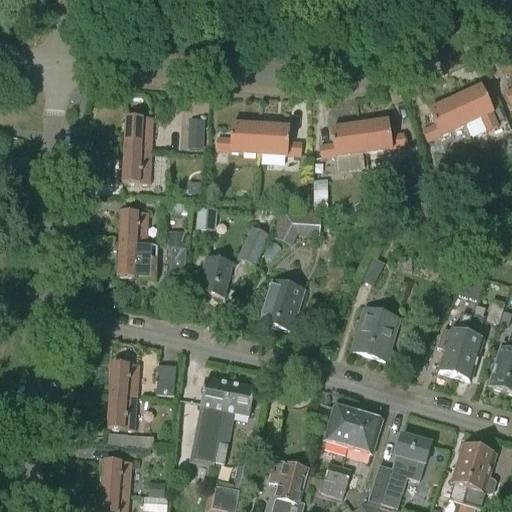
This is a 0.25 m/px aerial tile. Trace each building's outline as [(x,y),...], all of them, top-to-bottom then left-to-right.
[(481,91),(455,102),(466,129),(472,141),(497,130),(491,117),(493,116),(481,91)] [(466,129),(455,102),(428,114),(435,128),(422,134),(427,145),(440,139),(440,140),(466,129)] [(500,110),(494,113),(498,121),(504,118),(500,110)] [(125,121),(123,154),(151,155),(152,122),(125,121)] [(387,124),(359,128),(363,157),(391,153),(391,151),(405,150),(403,138),(390,139),(387,124)] [(228,156),(257,158),(259,129),(230,127),(230,143),(216,142),(215,154),(229,155),(228,156)] [(332,148),(319,149),(320,162),(334,160),(334,161),(363,157),(359,128),(330,132),(332,148)] [(259,129),(257,158),(286,160),(286,158),(300,159),(301,147),(287,146),(288,131),(259,129)] [(201,138),(189,138),(188,152),(200,153),(201,138)] [(151,155),(123,154),(122,187),(149,188),(151,155)] [(312,181),(313,212),(326,212),(326,181),(312,181)] [(188,185),(187,197),(200,198),(201,186),(188,185)] [(369,213),(369,209),(369,198),(365,198),(354,206),(354,213),(369,213)] [(432,198),(419,202),(424,218),(437,215),(432,198)] [(160,216),(183,217),(184,205),(160,204),(160,216)] [(211,211),(200,210),(198,232),(210,232),(211,211)] [(282,210),(267,240),(287,250),(295,235),(318,237),(320,213),(282,210)] [(120,216),(118,249),(146,250),(148,217),(120,216)] [(400,240),(404,226),(393,223),(388,236),(400,240)] [(239,262),(253,269),(267,240),(253,233),(239,262)] [(184,250),(184,236),(169,236),(168,249),(184,250)] [(146,250),(118,249),(117,281),(155,284),(156,250),(146,250)] [(170,277),(183,278),(185,252),(172,251),(170,277)] [(197,295),(224,301),(232,268),(205,262),(197,295)] [(457,299),(477,305),(484,282),(469,278),(457,299)] [(259,327),(275,332),(288,289),(272,284),(259,327)] [(288,289),(275,332),(291,337),(304,294),(288,289)] [(486,325),(497,329),(504,308),(493,304),(486,325)] [(472,321),(453,381),(469,386),(482,345),(476,344),(483,322),(482,321),(485,313),(475,310),(472,321)] [(352,356),(385,365),(397,324),(364,314),(352,356)] [(502,314),(498,328),(506,331),(511,316),(502,314)] [(461,318),(458,328),(450,325),(447,335),(443,333),(438,349),(445,351),(437,376),(453,381),(472,321),(461,318)] [(487,391),(503,396),(511,367),(511,336),(505,355),(499,353),(487,391)] [(111,367),(108,400),(136,402),(138,370),(111,367)] [(511,367),(503,396),(511,398),(511,367)] [(155,399),(172,400),(175,371),(157,369),(156,382),(155,382),(154,386),(156,387),(155,399)] [(203,412),(197,442),(208,445),(206,454),(216,456),(229,388),(204,383),(199,411),(203,412)] [(229,388),(215,463),(223,464),(233,418),(248,421),(254,393),(229,388)] [(136,402),(108,400),(106,432),(133,435),(136,402)] [(323,444),(347,452),(357,418),(333,411),(323,444)] [(357,418),(347,452),(371,459),(381,425),(357,418)] [(106,437),(106,448),(153,451),(154,440),(106,437)] [(394,460),(395,460),(391,474),(375,469),(364,505),(386,511),(396,511),(406,482),(418,486),(423,469),(424,469),(430,447),(400,439),(394,460)] [(453,488),(448,504),(462,508),(478,455),(461,450),(450,487),(453,488)] [(478,455),(462,508),(473,511),(474,511),(480,496),(483,497),(488,498),(492,497),(495,486),(492,484),(488,482),(495,460),(478,455)] [(103,464),(100,497),(128,500),(130,467),(103,464)] [(232,490),(245,492),(250,467),(237,464),(232,490)] [(247,487),(257,490),(263,484),(267,470),(253,466),(247,487)] [(278,488),(271,511),(302,511),(303,510),(297,508),(306,475),(283,468),(282,474),(272,471),(268,485),(278,488)] [(331,468),(326,484),(336,487),(341,471),(331,468)] [(336,487),(346,490),(348,491),(353,475),(341,471),(336,487)] [(346,490),(323,483),(319,495),(342,502),(346,490)] [(148,486),(147,498),(162,499),(163,487),(148,486)] [(214,492),(210,511),(235,511),(238,496),(214,492)] [(126,511),(128,500),(100,497),(99,511),(126,511)] [(142,511),(165,511),(166,501),(144,499),(142,511)]
